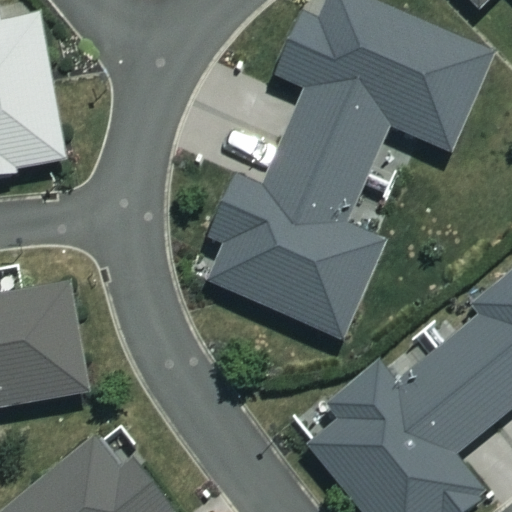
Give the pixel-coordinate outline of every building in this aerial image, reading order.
[(279,145),(364,182),(387,132),(448,159),(491,61),(351,0),(326,0),(316,24),(298,17),(270,81),(301,95),(279,145)] [(511,0),(461,0),(477,15),(492,0),(511,0)] [(0,185),(26,181),(25,175),(76,166),(50,19),(8,26),(5,9),(0,9),(0,185)] [(219,252),(203,287),(341,347),(384,248),(343,230),(364,182),(279,145),(258,191),(232,180),(204,245),(219,252)] [(438,352),(500,426),(511,415),(511,275),(468,313),(475,321),(438,352)] [(0,418),(100,400),(78,288),(0,303),(0,418)] [(454,463),(500,426),(438,352),(393,391),(374,368),(322,411),(335,428),(305,453),(353,511),(473,511),(478,509),(475,505),(483,498),(454,463)] [(164,511),(128,466),(115,476),(91,445),(5,511),(164,511)]
